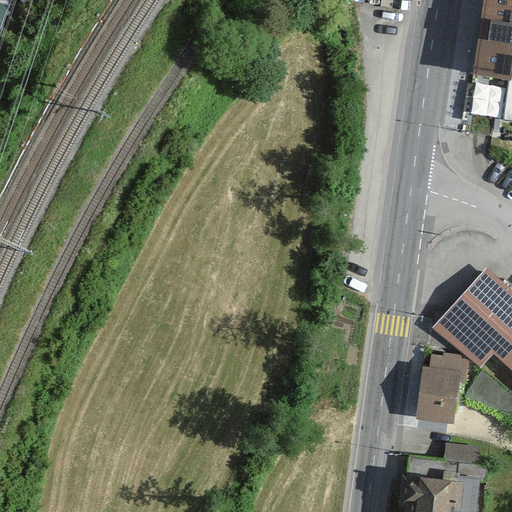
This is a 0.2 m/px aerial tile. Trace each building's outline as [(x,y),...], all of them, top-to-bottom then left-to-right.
[(511,0),(482,0),(473,65),(479,66),(511,71),(511,0)] [(511,71),(479,66),(469,130),(500,134),(501,120),(511,121),(511,71)] [(447,315),(440,324),(480,359),(491,347),(511,365),(511,292),(486,270),(447,315)] [(419,353),(411,423),(446,428),(462,358),(419,353)] [(482,511),(487,476),(419,467),(412,511),(482,511)]
